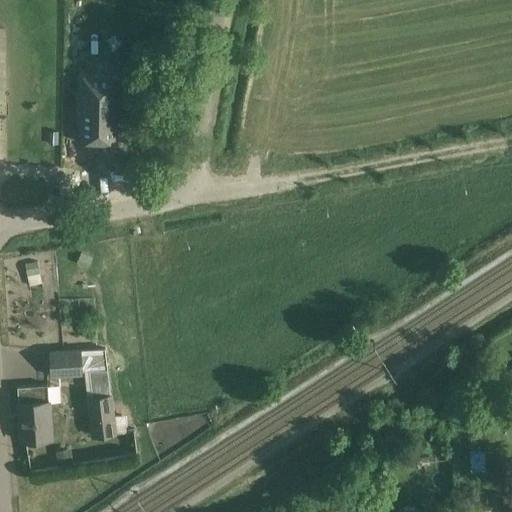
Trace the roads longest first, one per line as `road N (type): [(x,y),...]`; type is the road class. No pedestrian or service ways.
road 1 (unclassified): [(0,223),(161,204),(193,177),(223,0)]
road 2 (unknown): [(182,187),(239,195),(511,143)]
